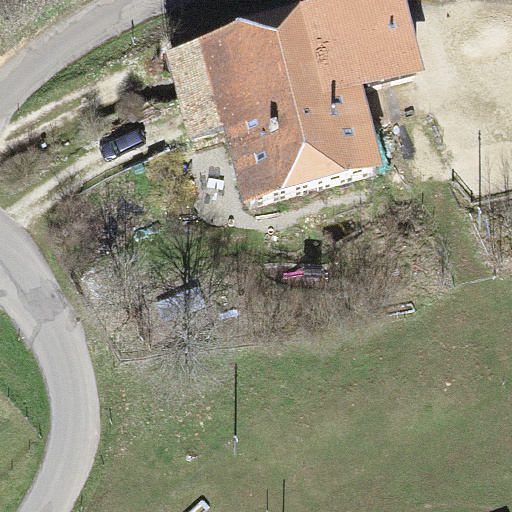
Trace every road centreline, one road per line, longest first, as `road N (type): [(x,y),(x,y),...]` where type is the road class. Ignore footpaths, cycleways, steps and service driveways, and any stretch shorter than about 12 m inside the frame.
road 1 (residential): [(40,511),(73,447),(70,364),(53,316),(0,245)]
road 2 (residential): [(0,88),(39,49),(123,0)]
